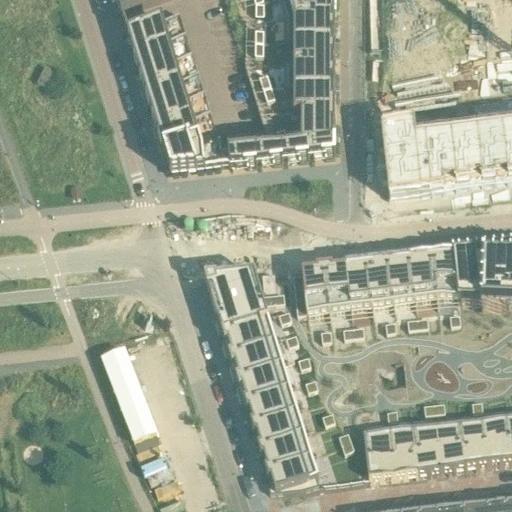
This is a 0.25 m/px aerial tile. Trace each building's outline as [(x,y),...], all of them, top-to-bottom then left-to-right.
[(115,0),(120,15),(120,16),(120,18),(121,17),(121,20),(123,19),(122,17),(123,17),(125,16),(161,5),(174,1),(173,0),(172,1),(161,4),(159,0),(115,0)] [(261,0),(252,0),(256,9),(263,6),(261,0)] [(282,0),(278,1),(283,17),(284,22),(284,23),(294,20),(336,20),(336,19),(335,19),(335,14),(335,11),(337,0),(282,0)] [(376,0),(376,8),(376,20),(376,21),(376,22),(424,22),(424,21),(423,21),(423,9),(423,0),(376,0)] [(473,0),(451,0),(452,22),(455,21),(472,21),(473,21),(473,0)] [(493,0),(473,0),(473,21),(475,21),(492,21),(493,21),(493,0)] [(511,0),(493,0),(493,21),(494,21),(495,21),(511,19),(511,0)] [(256,9),(256,22),(264,22),(264,9),(256,9)] [(127,33),(125,33),(126,33),(126,35),(126,36),(126,37),(127,37),(133,56),(132,56),(133,56),(169,45),(163,27),(162,25),(179,20),(180,20),(180,19),(177,20),(130,34),(129,35),(129,34),(128,35),(127,33)] [(294,20),(284,23),(284,24),(284,47),(287,47),(294,46),(294,44),(335,44),(335,23),(335,21),(336,21),(336,20),(294,20)] [(374,21),(374,32),(375,47),(376,47),(376,46),(424,46),(424,45),(423,45),(423,33),(423,24),(424,24),(424,22),(376,22),(376,21),(374,21)] [(433,23),(433,31),(445,31),(445,23),(433,23)] [(461,34),(461,46),(473,46),(473,34),(461,34)] [(481,34),(473,34),(473,46),(481,46),(481,34)] [(255,36),(255,48),(263,48),(264,36),(255,36)] [(335,44),(294,44),(294,46),(294,68),(335,68),(335,44)] [(169,45),(133,56),(133,57),(133,58),(133,59),(134,61),(135,61),(137,70),(138,73),(139,76),(175,64),(169,45)] [(424,46),(376,46),(376,47),(376,60),(376,70),(424,70),(424,69),(423,69),(423,59),(423,48),(424,48),(424,46)] [(255,49),(255,61),(263,61),(263,49),(255,49)] [(445,62),(433,62),(433,70),(445,70),(445,62)] [(175,64),(139,76),(139,77),(140,78),(140,80),(143,89),(144,93),(145,95),(181,84),(175,64)] [(294,68),(284,68),(284,94),(294,94),(294,93),(335,92),(335,68),(294,68)] [(376,70),(376,78),(376,79),(376,94),(424,94),(424,93),(423,93),(423,81),(423,71),(424,71),(424,70),(376,70)] [(445,70),(433,70),(433,78),(445,78),(445,70)] [(37,86),(46,90),(54,75),(45,71),(37,86)] [(267,80),(259,83),(263,95),(271,92),(267,80)] [(181,84),(145,95),(145,97),(146,100),(147,100),(149,109),(150,112),(151,114),(151,115),(187,103),(181,84)] [(335,92),(294,93),(294,94),(294,118),(301,118),(301,116),(335,116),(335,92)] [(271,93),(263,96),(267,107),(275,105),(271,93)] [(376,94),(376,95),(376,104),(376,106),(376,107),(376,119),(402,119),(424,119),(424,118),(424,117),(423,117),(423,105),(423,95),(424,95),(424,94),(376,94)] [(445,95),(433,95),(433,103),(445,103),(445,95)] [(187,103),(151,115),(151,116),(152,119),(153,119),(155,128),(157,134),(193,123),(187,103)] [(376,171),(376,172),(377,172),(382,186),(382,188),(387,187),(389,204),(406,202),(424,201),(427,200),(431,200),(433,200),(446,198),(456,197),(472,195),(481,194),(497,192),(507,191),(511,190),(511,106),(498,108),(473,111),(475,127),(449,130),(381,137),(383,154),(378,154),(378,156),(376,171)] [(335,116),(301,116),(301,118),(301,128),(301,144),(301,148),(307,147),(335,144),(335,143),(335,116)] [(193,123),(157,134),(157,135),(157,136),(158,136),(158,138),(159,139),(160,141),(162,148),(161,148),(162,151),(163,153),(163,154),(199,142),(193,123)] [(284,135),(276,137),(280,149),(288,146),(284,135)] [(199,142),(163,154),(163,155),(164,155),(166,161),(165,161),(166,162),(168,169),(168,170),(169,170),(170,172),(171,176),(170,176),(170,178),(171,178),(172,178),(172,177),(179,176),(179,177),(180,177),(180,176),(187,175),(187,176),(188,176),(188,175),(196,175),(197,175),(197,174),(198,174),(204,173),(204,174),(205,174),(205,173),(207,173),(212,172),(212,173),(214,173),(214,172),(215,172),(221,171),(221,172),(222,172),(222,171),(223,171),(223,170),(222,169),(221,157),(220,149),(220,148),(220,147),(219,147),(218,147),(218,148),(202,152),(199,142)] [(335,144),(307,147),(309,162),(310,162),(313,162),(313,163),(314,162),(325,160),(325,164),(327,164),(326,160),(334,159),(334,160),(335,160),(335,159),(336,159),(336,158),(335,158),(335,152),(336,152),(336,151),(335,151),(335,150),(335,145),(336,145),(336,144),(335,144)] [(282,149),(281,149),(283,165),(287,165),(287,166),(288,165),(288,164),(299,163),(299,167),(300,167),(300,163),(302,163),(308,162),(308,163),(309,163),(309,162),(307,147),(301,148),(300,148),(300,147),(298,148),(291,149),(291,148),(289,149),(283,150),(282,150),(282,149)] [(256,152),(255,152),(257,168),(260,168),(261,168),(262,168),(262,167),(266,167),(273,166),(273,170),(274,170),(274,166),(281,165),(282,166),(283,166),(283,165),(281,149),(280,149),(280,150),(279,150),(278,150),(274,151),(273,151),(273,150),(272,151),(265,152),(265,151),(263,151),(263,152),(256,153),(256,152)] [(228,170),(227,170),(227,171),(228,171),(230,171),(230,172),(231,172),(231,171),(234,171),(234,170),(235,171),(236,171),(236,170),(240,170),(247,169),(247,173),(249,173),(248,169),(255,168),(256,169),(257,169),(257,168),(255,152),(254,152),(254,153),(247,154),(247,153),(245,153),(246,154),(239,155),(238,155),(238,154),(237,154),(237,155),(230,156),(230,155),(228,155),(228,156),(228,158),(229,168),(228,168),(228,169),(228,170)] [(453,256),(452,256),(453,259),(458,304),(493,305),(511,306),(511,260),(511,251),(511,250),(511,249),(510,249),(510,250),(509,261),(502,261),(503,255),(503,251),(503,250),(502,250),(502,251),(494,252),(494,251),(493,251),(493,252),(486,253),(486,252),(484,252),(484,253),(484,264),(477,264),(477,254),(477,253),(476,253),(476,254),(472,254),(468,254),(467,254),(467,255),(464,255),(463,255),(459,255),(458,255),(458,256),(454,256),(453,256)] [(435,261),(432,261),(437,307),(448,306),(457,305),(458,305),(458,304),(453,259),(450,259),(447,260),(447,259),(446,259),(446,260),(444,260),(444,259),(440,260),(435,261)] [(414,263),(410,263),(416,309),(437,307),(432,261),(429,262),(423,262),(420,262),(420,263),(418,263),(418,262),(416,263),(414,263)] [(391,265),(389,265),(394,312),(416,309),(410,263),(408,263),(408,264),(403,265),(403,264),(402,264),(401,264),(401,265),(397,265),(397,264),(395,265),(391,266),(391,265)] [(369,267),(367,268),(373,314),(394,312),(389,265),(387,265),(387,266),(381,267),(381,266),(379,266),(379,267),(375,268),(375,267),(373,267),(374,268),(369,268),(369,267)] [(348,270),(346,270),(346,271),(351,316),(373,314),(367,268),(366,268),(365,268),(365,269),(359,269),(358,269),(358,270),(354,270),(354,269),(352,269),(352,270),(348,271),(348,270)] [(332,272),(324,273),(330,319),(351,316),(346,271),(332,272)] [(317,274),(302,276),(303,281),(304,291),(305,301),(306,311),(307,321),(308,321),(330,319),(324,273),(317,274)] [(207,282),(204,283),(205,286),(206,286),(207,289),(208,290),(207,290),(207,291),(208,294),(212,303),(211,303),(218,325),(215,326),(219,338),(222,337),(268,323),(255,282),(254,278),(252,278),(244,279),(217,282),(217,281),(214,282),(215,284),(216,284),(218,290),(210,293),(207,282)] [(263,281),(262,281),(264,297),(276,296),(274,280),(273,280),(263,281)] [(303,281),(293,282),(293,287),(294,292),(304,291),(303,281)] [(304,291),(294,292),(295,302),(305,301),(304,291)] [(284,300),(274,301),(275,311),(285,310),(284,300)] [(274,301),(264,302),(265,312),(275,311),(274,301)] [(305,301),(295,302),(296,312),(306,311),(305,301)] [(306,311),(296,312),(297,322),(307,321),(306,311)] [(289,318),(279,321),(282,330),(292,327),(289,318)] [(268,323),(222,337),(225,348),(222,349),(226,360),(229,359),(229,360),(276,346),(273,336),(269,323),(268,323)] [(395,329),(385,330),(387,340),(396,339),(395,329)] [(363,333),(353,334),(354,343),(364,342),(363,333)] [(353,334),(343,335),(344,344),(354,343),(353,334)] [(331,336),(321,337),(322,348),(332,347),(331,336)] [(296,340),(286,343),(289,353),(299,350),(296,340)] [(276,346),(229,360),(232,371),(229,372),(233,383),(236,382),(236,383),(283,369),(276,348),(276,346)] [(161,447),(129,352),(104,360),(136,455),(161,447)] [(307,362),(297,365),(300,374),(310,371),(307,362)] [(283,369),(236,383),(239,394),(236,395),(240,406),(243,405),(244,406),(290,392),(283,370),(283,369)] [(315,385),(305,388),(308,397),(318,394),(315,385)] [(290,392),(244,406),(244,408),(244,409),(246,413),(246,414),(247,417),(244,418),(248,429),(250,428),(251,429),(297,415),(290,392)] [(297,415),(251,429),(251,431),(251,432),(253,436),(253,437),(254,440),(252,441),(255,452),(258,451),(258,452),(304,438),(297,415)] [(332,418),(322,421),(325,430),(335,427),(332,418)] [(397,418),(387,419),(388,429),(398,428),(397,418)] [(511,458),(508,425),(484,427),(489,473),(501,471),(511,470),(511,458)] [(484,427),(460,430),(466,475),(468,475),(475,474),(488,473),(489,473),(484,427)] [(460,430),(437,433),(442,478),(447,477),(448,477),(448,478),(449,478),(449,477),(453,477),(455,477),(465,476),(466,475),(460,430)] [(437,433),(413,435),(418,481),(429,480),(430,480),(430,479),(434,479),(436,479),(435,479),(436,479),(442,478),(437,433)] [(410,436),(389,438),(394,484),(408,482),(416,481),(417,481),(418,481),(413,435),(410,436)] [(304,438),(258,452),(258,454),(259,455),(260,459),(260,460),(261,463),(259,463),(262,475),(265,474),(265,475),(311,460),(304,439),(304,438)] [(365,441),(364,441),(369,486),(373,486),(394,484),(389,438),(365,441)] [(348,439),(339,441),(342,451),(351,448),(348,439)] [(351,448),(342,451),(345,461),(354,458),(351,448)] [(311,460),(265,475),(266,476),(265,477),(266,477),(267,482),(267,483),(268,483),(268,485),(266,486),(270,500),(319,495),(316,485),(319,485),(318,483),(311,460)] [(145,469),(149,487),(172,481),(168,464),(145,469)]
